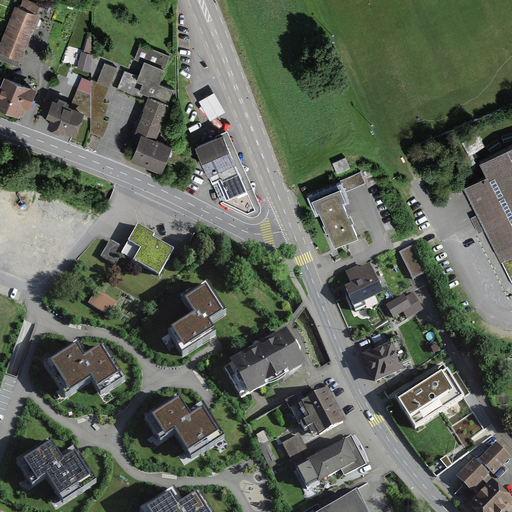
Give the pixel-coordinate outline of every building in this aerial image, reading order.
[(40,17),(16,8),(0,46),(0,56),(21,65),(40,17)] [(138,76),(124,70),(116,90),(146,102),(134,134),(139,136),(130,159),(160,171),(169,148),(153,142),(173,92),(158,86),(169,57),(140,46),(134,60),(142,64),(138,76)] [(82,54),(79,69),(92,71),(94,56),(82,54)] [(117,69),(105,64),(96,84),(108,89),(117,69)] [(31,91),(5,80),(0,92),(0,111),(19,119),(31,91)] [(213,95),(199,103),(209,121),(224,113),(213,95)] [(82,116),(52,103),(43,124),(73,137),(82,116)] [(223,135),(195,148),(207,175),(214,172),(228,203),(245,215),(256,210),(223,135)] [(484,178),(463,189),(511,281),(511,145),(476,164),(484,178)] [(346,160),(334,165),(338,175),(350,170),(346,160)] [(361,175),(309,197),(332,249),(357,238),(339,197),(366,186),(361,175)] [(176,251),(137,230),(121,258),(160,280),(176,251)] [(117,265),(125,248),(111,241),(103,258),(117,265)] [(413,279),(427,274),(415,246),(401,252),(413,279)] [(371,267),(347,276),(353,292),(347,294),(354,312),(384,300),(371,267)] [(216,284),(193,299),(212,327),(234,311),(216,284)] [(116,306),(97,293),(89,305),(108,318),(116,306)] [(413,294),(388,310),(394,320),(403,314),(408,321),(424,311),(413,294)] [(201,318),(173,337),(188,359),(216,340),(201,318)] [(284,336),(228,366),(247,401),(303,370),(284,336)] [(86,342),(54,364),(69,386),(82,377),(97,398),(130,376),(115,354),(101,364),(86,342)] [(391,349),(363,361),(373,386),(402,374),(391,349)] [(464,398),(445,368),(396,398),(415,429),(464,398)] [(348,423),(331,392),(300,409),(317,440),(348,423)] [(183,397),(150,419),(165,441),(179,432),(193,453),(226,431),(212,409),(197,419),(183,397)] [(362,467),(348,442),(313,461),(299,437),(282,447),(309,496),(362,467)] [(54,440),(22,462),(37,484),(50,475),(65,496),(98,474),(83,452),(69,462),(54,440)] [(508,457),(496,447),(479,467),(473,461),(458,479),(473,492),(462,505),(470,511),(505,511),(511,504),(511,499),(489,479),(508,457)] [(179,488),(147,510),(148,511),(216,511),(208,500),(194,510),(179,488)] [(359,511),(350,495),(319,511),(359,511)]
